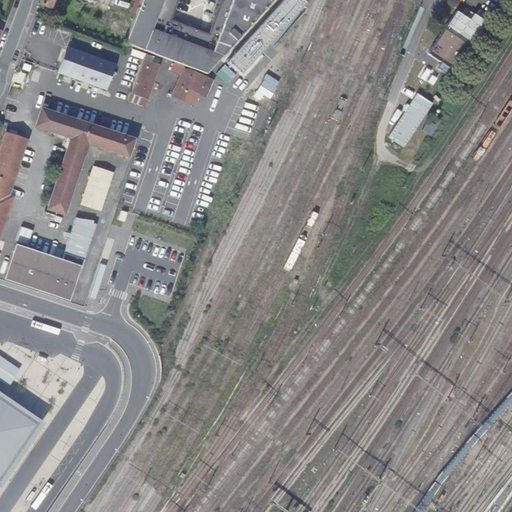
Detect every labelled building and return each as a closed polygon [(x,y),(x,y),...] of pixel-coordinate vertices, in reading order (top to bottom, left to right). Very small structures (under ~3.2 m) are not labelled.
[(139,0),(122,44),(124,45),(161,59),(203,76),(271,0),(230,0),(210,53),(149,31),(160,0),(139,0)] [(160,0),(149,31),(210,53),(230,0),(222,0),(219,1),(206,35),(169,21),(177,0),(160,0)] [(282,0),(224,64),(239,77),(240,75),(244,79),(264,57),(260,53),(305,3),(301,0),(282,0)] [(469,17),(473,12),(465,6),(461,12),(469,17)] [(429,53),(428,55),(441,63),(435,72),(449,80),(482,29),(483,27),(485,24),(473,16),(469,21),(455,12),(429,53)] [(161,59),(124,45),(121,53),(141,60),(127,102),(144,108),(161,59)] [(104,90),(113,65),(64,48),(55,73),(104,90)] [(205,98),(213,81),(172,64),(168,71),(179,76),(169,96),(193,107),(198,95),(205,98)] [(431,70),(426,67),(422,73),(427,76),(431,70)] [(257,93),(271,99),(279,80),(266,74),(257,93)] [(405,146),(432,101),(416,91),(389,136),(405,146)] [(132,140),(40,110),(34,129),(68,141),(43,212),(61,217),(84,146),(126,160),(132,140)] [(439,123),(430,117),(420,132),(429,137),(439,123)] [(0,149),(0,178),(14,177),(26,140),(6,133),(0,149)] [(99,210),(112,172),(93,166),(80,204),(99,210)] [(14,177),(0,178),(0,193),(9,196),(14,177)] [(9,196),(0,193),(0,239),(14,198),(9,196)] [(126,212),(119,210),(116,219),(123,222),(126,212)] [(68,238),(63,253),(84,260),(96,223),(93,222),(94,220),(80,218),(75,217),(70,233),(66,232),(65,237),(68,238)] [(57,240),(16,226),(12,241),(52,254),(57,240)] [(69,300),(81,265),(15,243),(3,278),(69,300)] [(0,357),(0,381),(7,386),(18,369),(0,357)] [(0,479),(28,439),(38,426),(25,417),(17,411),(0,399),(0,479)]
